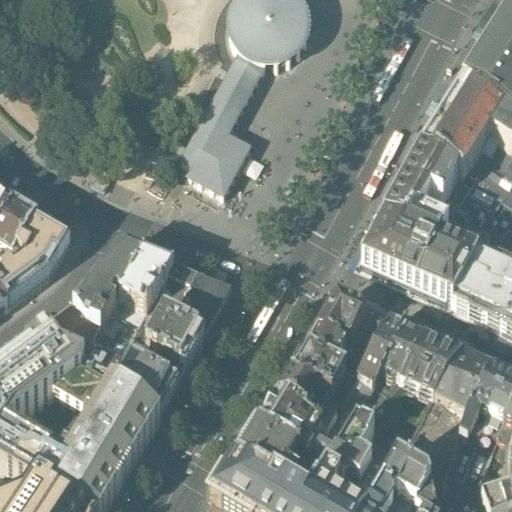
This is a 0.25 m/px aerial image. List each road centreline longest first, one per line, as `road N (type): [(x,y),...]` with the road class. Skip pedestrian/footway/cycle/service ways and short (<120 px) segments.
road 1 (unclassified): [(295,287),(451,0)]
road 2 (unclassified): [(167,511),(295,287)]
road 3 (residential): [(295,287),(119,219)]
road 4 (residential): [(0,340),(57,298),(119,219)]
road 5 (residential): [(119,219),(26,167),(0,140)]
